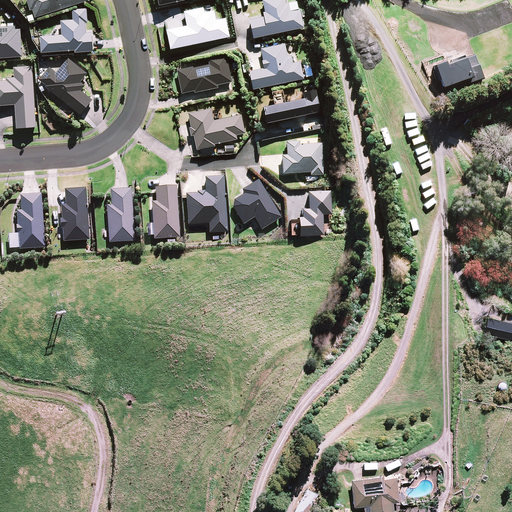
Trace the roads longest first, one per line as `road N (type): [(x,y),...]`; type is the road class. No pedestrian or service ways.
road 1 (track): [(257,511),(294,425),(360,351),(381,298),(381,230),(328,0)]
road 2 (residential): [(0,160),(83,153),(117,136),(139,92),(125,0)]
road 3 (track): [(95,511),(103,445),(87,409),(0,383)]
